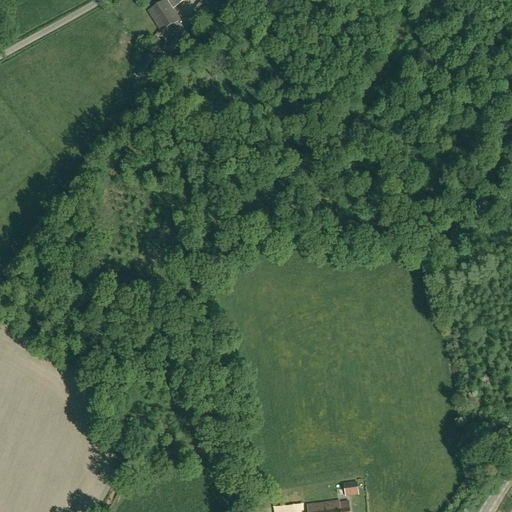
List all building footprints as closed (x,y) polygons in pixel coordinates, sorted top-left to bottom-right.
[(166,0),(148,12),(161,32),(180,20),(173,9),(184,0),(170,0),(168,2),(167,0),(166,0)] [(204,11),(210,7),(205,0),(199,4),(204,11)] [(176,37),(166,51),(175,56),(184,43),(176,37)] [(344,484),(345,497),(359,495),(357,482),(344,484)] [(335,503),(307,506),(308,511),(350,511),(349,502),(335,503)]
